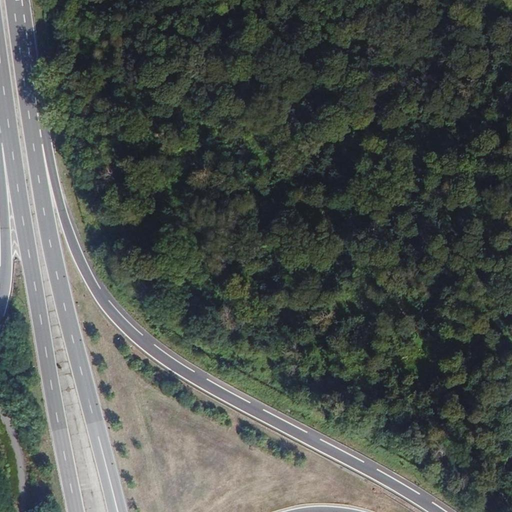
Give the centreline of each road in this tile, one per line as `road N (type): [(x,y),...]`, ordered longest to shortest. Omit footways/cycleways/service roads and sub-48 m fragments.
road 1 (motorway): [(435,511),(175,367),(128,330),(96,292),(72,239),(33,102)]
road 2 (primary): [(8,130),(77,511)]
road 3 (primary): [(110,479),(56,270),(33,102)]
road 4 (motorway): [(8,130),(0,305)]
